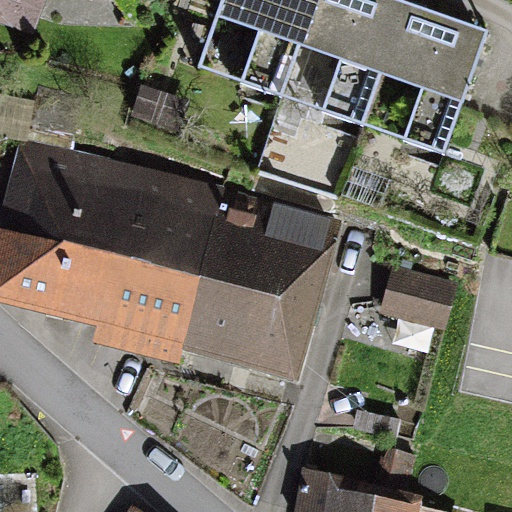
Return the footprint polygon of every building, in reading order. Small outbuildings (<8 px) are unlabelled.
[(241,83),(281,97),(301,40),(315,0),(222,0),(218,11),(261,26),(241,83)] [(402,13),(363,0),(315,0),(301,40),(342,54),(322,111),(363,126),(383,69),(402,13)] [(423,83),(403,140),(445,154),(485,42),(402,13),(383,69),(423,83)] [(86,97),(43,86),(32,129),(76,140),(86,97)] [(7,232),(118,259),(199,281),(217,215),(224,192),(179,180),(174,196),(41,163),(28,211),(14,208),(7,232)] [(321,306),(313,304),(328,243),(332,243),(336,224),(274,205),(268,229),(239,343),(283,352),(293,315),(316,321),(321,306)] [(239,343),(268,229),(217,215),(199,281),(185,330),(239,343)] [(0,230),(0,284),(106,309),(118,259),(7,232),(0,230)] [(385,307),(443,324),(455,287),(395,270),(385,307)] [(432,511),(407,507),(409,494),(305,467),(296,511),(432,511)]
